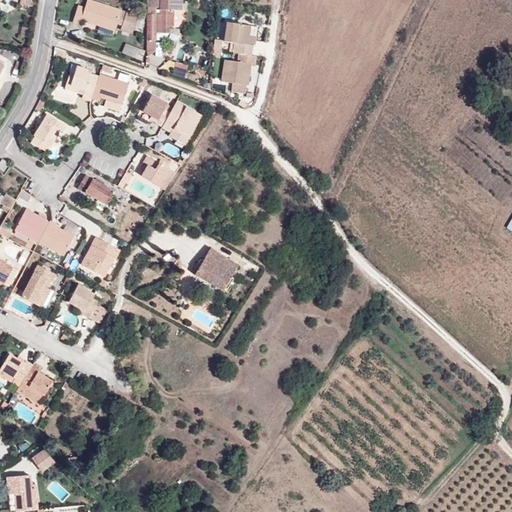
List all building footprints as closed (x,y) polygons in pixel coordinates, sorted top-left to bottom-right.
[(118,23),(122,10),(90,0),(87,0),(85,7),(78,5),(73,22),(80,25),(82,21),(115,31),(118,23)] [(148,57),(155,52),(155,40),(157,40),(157,33),(162,33),(162,26),(174,26),(175,10),(182,10),(182,0),(148,0),(147,54),(148,57)] [(122,25),(126,11),(122,10),(118,23),(122,25)] [(140,15),(126,11),(122,25),(120,30),(134,35),(140,15)] [(233,53),(238,53),(251,55),(253,46),(248,45),(249,35),(251,26),(227,22),(224,42),(234,43),(233,53)] [(127,43),(124,52),(139,57),(142,49),(127,43)] [(251,55),(238,53),(237,62),(225,60),(221,81),(240,84),(249,85),(251,64),(255,65),(256,56),(251,55)] [(183,76),(186,65),(175,62),(172,73),(183,76)] [(91,98),(99,76),(87,72),(88,69),(77,66),(75,73),(71,71),(65,89),(80,94),(81,89),(85,90),(82,98),(91,101),(91,98)] [(129,84),(99,75),(99,76),(91,98),(99,101),(100,98),(112,101),(122,104),(129,84)] [(249,85),(240,84),(238,92),(247,94),(249,85)] [(156,124),(162,127),(171,112),(165,108),(167,104),(151,95),(142,111),(158,120),(156,124)] [(120,112),(122,104),(112,101),(110,109),(120,112)] [(162,127),(161,128),(170,133),(168,136),(185,145),(202,116),(176,102),(171,112),(162,127)] [(67,126),(47,114),(33,136),(41,140),(49,145),(51,146),(56,137),(53,134),(56,128),(63,132),(67,126)] [(45,152),(49,145),(41,140),(37,147),(45,152)] [(158,186),(169,168),(147,156),(143,163),(147,165),(140,176),(158,186)] [(1,158),(0,160),(0,168),(3,171),(8,163),(1,158)] [(175,172),(169,168),(158,186),(165,190),(175,172)] [(85,192),(92,179),(85,175),(78,188),(85,192)] [(114,192),(92,179),(85,192),(107,205),(114,192)] [(143,183),(141,193),(155,197),(157,187),(143,183)] [(8,194),(2,205),(11,210),(17,199),(8,194)] [(14,229),(38,242),(49,222),(33,214),(33,212),(26,208),(14,229)] [(49,222),(38,242),(64,256),(74,236),(56,226),(57,224),(50,221),(49,222)] [(115,258),(119,250),(96,237),(81,265),(104,277),(114,258),(115,258)] [(238,266),(209,249),(195,273),(223,290),(238,266)] [(68,269),(74,257),(68,254),(62,266),(68,269)] [(0,281),(4,284),(14,265),(0,257),(0,281)] [(21,297),(37,305),(49,281),(52,282),(56,274),(38,265),(21,297)] [(76,282),(79,275),(73,272),(69,278),(76,282)] [(49,281),(37,305),(42,308),(51,289),(48,288),(52,282),(49,281)] [(94,294),(77,285),(68,302),(85,311),(83,314),(89,317),(98,302),(92,299),(94,294)] [(19,386),(32,364),(18,356),(16,358),(9,354),(0,367),(0,369),(14,378),(12,382),(19,386)] [(41,367),(33,362),(32,364),(19,386),(16,390),(38,404),(53,381),(38,372),(41,367)] [(0,374),(12,382),(14,378),(0,369),(0,374)] [(32,420),(37,413),(22,405),(18,413),(32,420)] [(32,459),(41,471),(53,462),(44,450),(32,459)] [(14,493),(16,511),(38,509),(36,488),(31,488),(30,475),(6,477),(7,493),(14,493)]
